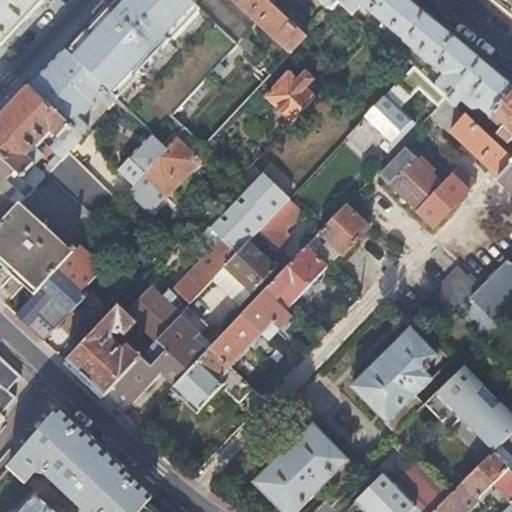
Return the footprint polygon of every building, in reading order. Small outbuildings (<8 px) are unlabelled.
[(0,0),(0,46),(1,46),(21,25),(43,0),(0,0)] [(110,0),(65,49),(116,99),(151,133),(165,147),(175,137),(183,128),(203,147),(272,74),(238,42),(192,0),(110,0)] [(192,0),(238,42),(250,28),(220,0),(236,0),(293,52),(308,36),(268,0),(192,0)] [(322,0),(334,9),(340,2),(339,1),(340,0),(322,0)] [(407,0),(340,0),(339,1),(340,2),(353,14),(362,3),(405,39),(425,15),(407,0)] [(511,0),(494,0),(511,14),(511,0)] [(479,108),(490,117),(511,90),(511,85),(480,59),(450,35),(425,15),(405,39),(404,40),(446,76),(438,86),(449,97),(457,105),(463,99),(465,101),(464,104),(472,110),(478,109),(479,108)] [(398,82),(405,74),(415,64),(397,49),(377,30),(361,47),(398,82)] [(65,49),(29,87),(81,136),(116,99),(65,49)] [(366,116),(346,137),(363,154),(375,141),(388,154),(408,133),(405,130),(412,122),(410,119),(420,108),(410,98),(420,88),(440,107),(449,97),(438,86),(415,64),(405,74),(398,82),(396,84),(371,110),(366,116)] [(266,96),(292,120),(315,96),(306,86),(314,77),(306,69),(297,78),(290,71),(266,96)] [(371,110),(396,84),(381,69),(350,102),(366,116),(371,110)] [(313,84),(320,91),(331,79),(323,73),(313,84)] [(5,113),(0,118),(0,155),(14,169),(29,183),(33,187),(44,175),(33,164),(42,154),(40,151),(43,149),(39,144),(52,131),(59,138),(50,147),(57,153),(48,162),(52,167),(66,152),(81,136),(29,87),(5,113)] [(511,90),(490,117),(496,124),(493,127),(497,131),(500,131),(501,137),(505,141),(510,142),(511,140),(511,90)] [(433,114),(499,177),(511,163),(511,157),(481,128),(457,105),(449,97),(440,107),(433,114)] [(412,122),(405,130),(408,133),(416,125),(412,122)] [(165,147),(151,133),(128,157),(132,161),(127,166),(136,175),(137,174),(141,177),(145,173),(166,194),(198,161),(175,137),(165,147)] [(407,147),(381,174),(433,225),(476,182),(458,165),(442,181),(407,147)] [(120,201),(66,152),(52,167),(47,172),(101,221),(120,201)] [(0,155),(0,190),(16,205),(19,203),(24,197),(19,191),(14,192),(14,187),(5,179),(14,169),(0,155)] [(498,178),(511,192),(511,163),(499,177),(498,178)] [(189,303),(224,267),(257,231),(287,199),(289,198),(261,172),(210,226),(223,238),(175,289),(189,303)] [(33,187),(29,183),(24,188),(28,192),(33,187)] [(0,190),(0,222),(16,205),(0,190)] [(287,199),(257,231),(279,254),(293,240),(283,231),(301,213),(287,199)] [(16,205),(0,222),(0,257),(37,292),(77,249),(74,247),(70,251),(19,203),(16,205)] [(371,227),(347,205),(291,265),(208,352),(177,384),(172,390),(196,413),(222,387),(237,402),(250,388),(229,368),(261,334),(264,337),(254,348),(270,363),(281,352),(267,339),(290,315),(286,310),(326,268),(330,271),(371,227)] [(257,231),(224,267),(247,288),(279,254),(257,231)] [(147,260),(131,245),(116,262),(115,266),(129,279),(147,260)] [(37,292),(16,315),(44,341),(79,302),(75,298),(68,292),(74,286),(81,292),(82,291),(90,281),(103,267),(79,246),(77,249),(37,292)] [(471,296),(456,310),(488,343),(511,319),(511,262),(508,259),(479,288),(471,296)] [(439,327),(456,310),(471,296),(479,288),(459,267),(419,307),(439,327)] [(95,285),(90,281),(82,291),(87,295),(95,285)] [(119,305),(66,361),(74,369),(104,397),(116,383),(142,356),(141,355),(130,345),(124,351),(112,340),(111,335),(113,332),(119,333),(121,331),(124,335),(136,322),(156,340),(156,341),(180,314),(180,313),(186,306),(182,303),(177,310),(170,303),(175,297),(168,291),(162,296),(151,286),(126,312),(119,305)] [(68,292),(75,298),(81,292),(74,286),(68,292)] [(188,305),(186,306),(180,313),(180,314),(156,341),(156,340),(141,355),(142,356),(116,383),(135,401),(164,371),(177,384),(208,352),(194,339),(208,324),(188,305)] [(328,333),(327,331),(319,323),(309,333),(319,342),(328,333)] [(394,432),(423,404),(414,395),(431,378),(424,370),(429,365),(426,362),(435,354),(410,329),(351,387),(394,432)] [(22,378),(0,356),(0,414),(2,417),(17,400),(9,393),(22,378)] [(511,434),(511,414),(463,364),(423,404),(394,432),(410,448),(453,492),(493,453),(500,446),(511,434)] [(104,452),(58,409),(8,468),(24,483),(34,472),(43,474),(84,511),(138,511),(144,506),(151,496),(104,452)] [(335,490),(357,469),(312,424),(253,483),(281,511),(295,511),(308,500),(309,501),(328,483),(335,490)] [(511,434),(500,446),(511,458),(511,434)] [(511,470),(511,469),(511,458),(500,446),(493,453),(511,470)] [(421,511),(433,511),(453,492),(410,448),(385,474),(416,506),(421,511)] [(511,501),(511,469),(511,470),(493,453),(453,492),(433,511),(464,511),(493,484),(511,502),(511,501)] [(355,503),(364,511),(409,511),(416,506),(385,474),(355,503)] [(52,511),(34,495),(19,511),(52,511)] [(511,511),(511,501),(511,502),(500,511),(511,511)] [(161,511),(151,503),(147,508),(151,511),(161,511)]
